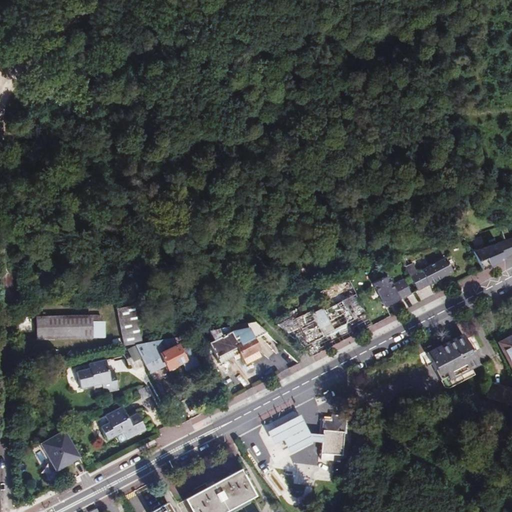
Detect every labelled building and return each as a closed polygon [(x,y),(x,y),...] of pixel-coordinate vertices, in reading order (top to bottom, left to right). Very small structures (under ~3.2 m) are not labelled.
[(511,250),(507,239),(474,251),(483,269),(506,257),(506,256),(511,253),(511,250)] [(414,263),(407,267),(419,291),(454,273),(446,258),(418,272),(414,263)] [(389,275),(375,282),(386,306),(413,293),(404,278),(394,283),(389,275)] [(304,310),(276,324),(311,355),(320,351),(371,325),(356,296),(312,316),(309,311),(308,311),(307,309),(304,310)] [(142,345),(142,325),(138,306),(118,311),(123,349),(132,347),(142,345)] [(269,318),(276,324),(304,310),(304,308),(285,313),(269,318)] [(39,347),(95,345),(94,325),(103,325),(104,320),(38,321),(39,347)] [(255,323),(213,330),(217,339),(211,342),(219,356),(235,348),(238,353),(240,358),(257,349),(252,339),(265,332),(255,323)] [(94,325),(95,345),(104,345),(103,325),(94,325)] [(485,360),(469,330),(427,351),(433,362),(437,360),(449,383),(453,385),(481,371),(478,365),(485,360)] [(511,337),(497,345),(511,373),(511,372),(511,337)] [(185,371),(197,365),(188,347),(179,352),(176,347),(174,348),(170,339),(142,345),(132,347),(139,359),(147,374),(165,366),(167,371),(169,370),(169,372),(175,368),(175,367),(181,364),(185,371)] [(139,359),(132,347),(127,350),(134,363),(139,359)] [(235,348),(219,356),(221,362),(238,353),(235,348)] [(282,362),(290,354),(283,348),(276,355),(282,362)] [(298,362),(290,354),(282,362),(288,367),(298,362)] [(423,354),(371,381),(377,393),(429,365),(423,354)] [(117,392),(112,375),(107,377),(106,374),(103,364),(85,368),(87,374),(73,377),(78,393),(91,390),(92,393),(100,391),(102,397),(117,392)] [(484,400),(511,406),(511,389),(488,384),(484,400)] [(147,388),(138,390),(141,400),(149,398),(147,388)] [(105,441),(107,440),(121,433),(125,440),(144,429),(136,414),(126,419),(120,407),(102,416),(106,424),(98,428),(105,441)] [(97,419),(96,424),(98,428),(106,424),(102,416),(97,419)] [(315,423),(316,439),(317,446),(319,446),(320,456),(331,456),(340,455),(338,416),(327,417),(327,422),(315,423)] [(317,446),(316,439),(305,440),(296,422),(264,437),(271,451),(281,446),(287,459),(312,447),(317,446)] [(56,473),(80,460),(64,432),(40,446),(56,473)] [(237,471),(182,500),(188,511),(223,511),(251,498),(237,471)] [(152,508),(153,510),(148,511),(171,511),(165,502),(159,506),(158,504),(152,508)]
